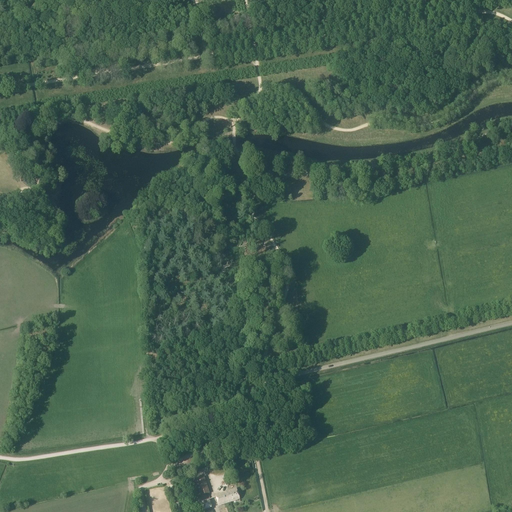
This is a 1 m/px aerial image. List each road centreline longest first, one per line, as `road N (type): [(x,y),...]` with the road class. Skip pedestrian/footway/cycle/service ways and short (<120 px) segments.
road 1 (track): [(261,91),(234,121),(235,148),(261,172),(250,210),(287,278),(251,391)]
road 2 (track): [(261,91),(285,91),(325,123),(353,129),(378,120),(439,121),(484,83),(511,79)]
road 3 (unclassified): [(249,394),(261,382),(511,323)]
road 4 (track): [(511,19),(466,11),(254,47)]
road 5 (track): [(0,457),(19,461),(152,439),(244,412)]
road 6 (track): [(233,459),(249,394),(235,223)]
road 7 (track): [(204,56),(0,90)]
road 8 (unknown): [(0,20),(139,0)]
road 9 (unknown): [(152,439),(163,424),(218,407),(254,438)]
road 10 (track): [(251,391),(268,511)]
